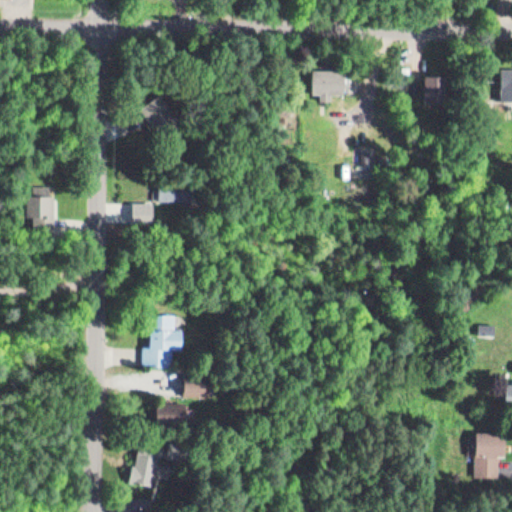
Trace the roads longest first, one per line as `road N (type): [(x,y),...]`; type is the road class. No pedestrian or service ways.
road 1 (residential): [(94,511),(103,0)]
road 2 (residential): [(511,23),(0,22)]
